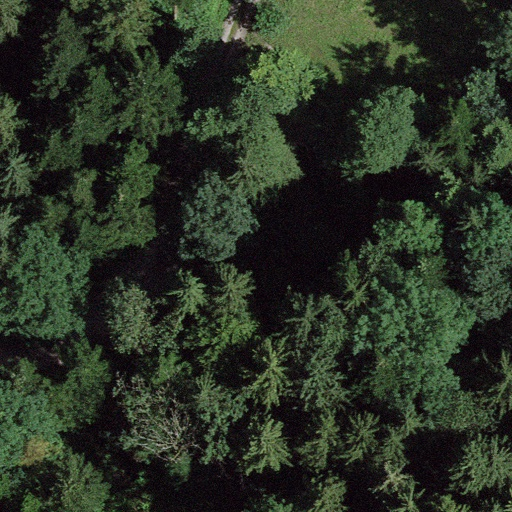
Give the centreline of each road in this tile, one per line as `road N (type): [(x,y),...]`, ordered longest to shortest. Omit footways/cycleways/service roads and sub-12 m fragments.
road 1 (track): [(0,371),(116,321),(143,293),(247,0)]
road 2 (track): [(168,236),(192,294),(225,511)]
